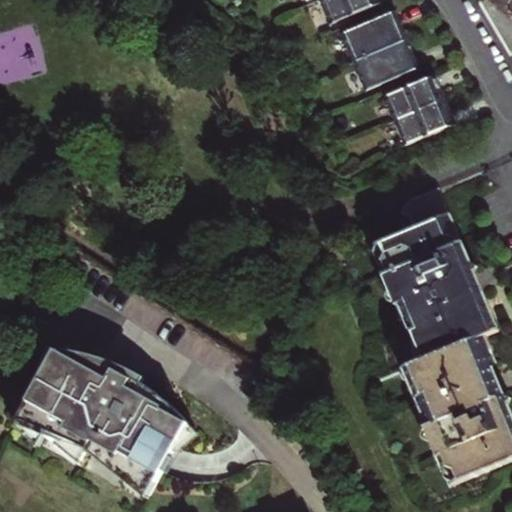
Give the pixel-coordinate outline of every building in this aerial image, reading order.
[(380,0),(321,0),(332,24),(339,22),(382,2),(380,0)] [(511,0),(477,0),(510,56),(511,54),(511,0)] [(356,61),(408,40),(402,25),(396,11),(343,32),(356,61)] [(414,54),(408,40),(356,61),(369,90),(381,85),(420,68),(414,54)] [(436,76),(385,96),(396,121),(447,101),(441,88),(436,76)] [(452,113),(447,101),(396,121),(406,144),(457,123),(452,113)] [(415,213),(421,225),(450,212),(439,185),(423,192),(417,197),(413,203),(411,208),(410,212),(415,213)] [(427,499),(463,484),(511,463),(511,409),(504,391),(482,337),(499,330),(473,268),(450,212),(421,225),(410,230),(389,239),(381,243),(349,257),(395,366),(376,375),(427,499)] [(55,348),(10,426),(35,444),(37,441),(138,501),(183,422),(176,413),(165,400),(153,389),(140,379),(127,370),(114,364),(55,348)]
